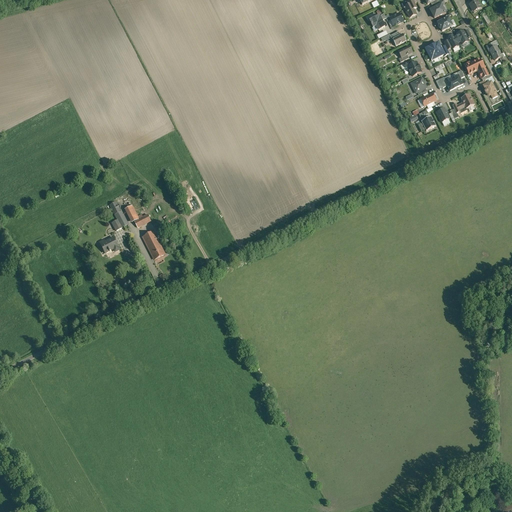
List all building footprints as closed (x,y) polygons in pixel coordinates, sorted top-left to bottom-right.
[(414,10),(410,2),(407,3),(409,6),(405,8),(407,11),(406,13),(407,15),(408,15),(410,19),(416,16),(414,10)] [(478,2),(470,6),(474,14),(482,10),(478,2)] [(437,8),(431,11),(435,19),(445,14),(442,6),(441,6),(437,8)] [(487,24),(490,23),(485,13),(482,15),(487,24)] [(390,19),(390,20),(391,21),(394,27),(403,22),(400,15),(390,19)] [(380,17),(370,22),(372,25),(372,26),(374,28),(376,27),(379,31),(385,28),(380,17)] [(440,23),(438,24),(442,32),(451,28),(449,24),(451,23),(448,19),(440,23)] [(463,32),(457,35),(458,37),(457,38),(459,43),(461,42),(463,45),(469,42),(468,41),(464,34),(463,32)] [(398,38),(392,41),(393,41),(396,48),(407,42),(403,35),(398,38)] [(455,39),(454,37),(448,40),(449,41),(452,49),(453,50),(459,47),(457,44),(459,43),(457,38),(455,39)] [(439,44),(426,51),(432,62),(444,56),(441,49),(439,44)] [(446,47),(441,49),(444,56),(445,57),(450,55),(448,51),(446,47)] [(502,58),(496,47),(493,49),(493,50),(490,52),(491,52),(495,62),(502,58)] [(409,48),(399,53),(402,59),(407,57),(412,54),(409,48)] [(480,60),(466,67),(470,75),(479,70),(480,73),(485,70),(480,60)] [(413,65),(408,68),(410,71),(409,71),(411,75),(411,74),(413,78),(421,73),(420,70),(421,70),(419,66),(418,67),(417,63),(413,65)] [(480,73),(479,73),(482,80),(488,76),(485,70),(480,73)] [(459,76),(446,83),(450,92),(463,85),(461,80),(459,76)] [(422,80),(413,84),(415,88),(413,89),(416,94),(418,94),(421,92),(426,90),(427,89),(422,80)] [(488,85),(484,87),(484,88),(486,92),(485,93),(486,93),(486,94),(487,94),(489,97),(491,96),(493,100),(498,97),(496,94),(491,84),(488,85)] [(433,94),(421,101),(425,108),(427,106),(429,105),(434,103),(437,102),(433,94)] [(458,107),(456,104),(453,106),(455,110),(457,114),(460,112),(460,111),(466,108),(467,110),(468,109),(473,107),(475,106),(469,95),(461,99),(463,104),(460,105),(460,106),(458,107)] [(444,110),(437,114),(442,124),(450,120),(444,110)] [(431,118),(425,121),(424,118),(421,119),(423,122),(422,123),(423,125),(426,131),(427,132),(436,127),(431,118)] [(128,226),(117,203),(111,206),(117,218),(112,221),(118,232),(128,226)] [(140,227),(151,222),(147,215),(139,219),(133,208),(128,211),(134,223),(137,221),(140,227)] [(164,255),(154,234),(141,240),(152,261),(164,255)] [(119,250),(112,236),(99,243),(104,253),(111,249),(113,253),(118,250),(119,250)]
